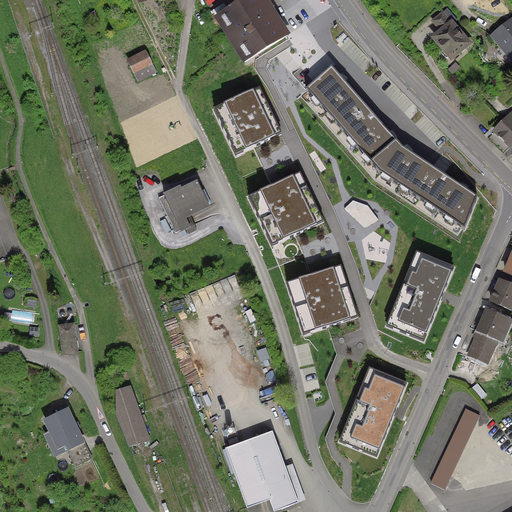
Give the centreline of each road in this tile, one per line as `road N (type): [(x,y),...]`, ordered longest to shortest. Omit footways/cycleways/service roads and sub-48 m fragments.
road 1 (residential): [(352,511),(318,462),(267,275),(179,85),(189,0)]
road 2 (tertiary): [(511,213),(378,511)]
road 3 (primary): [(345,0),(511,182)]
road 4 (tertiary): [(147,511),(91,396),(52,362),(0,344)]
